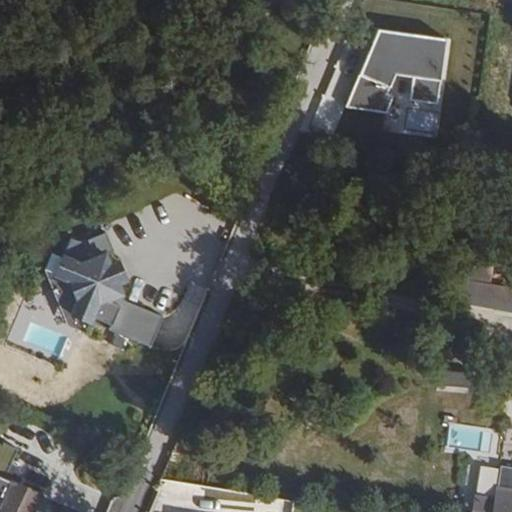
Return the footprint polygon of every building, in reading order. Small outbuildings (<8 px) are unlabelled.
[(149,347),(162,318),(124,301),(106,254),(114,251),(107,232),(88,239),(95,258),(79,262),(62,254),(53,273),(67,278),(75,299),(69,313),(88,321),(90,315),(108,323),(106,328),(149,347)] [(53,273),(62,254),(54,251),(46,269),(66,320),(84,328),(88,321),(69,313),(75,299),(67,278),(53,273)] [(118,262),(110,265),(117,284),(125,281),(118,262)] [(55,511),(58,503),(21,486),(32,461),(13,453),(12,456),(0,451),(0,506),(12,511),(55,511)] [(472,511),(511,511),(511,489),(496,487),(494,500),(475,497),(472,511)]
